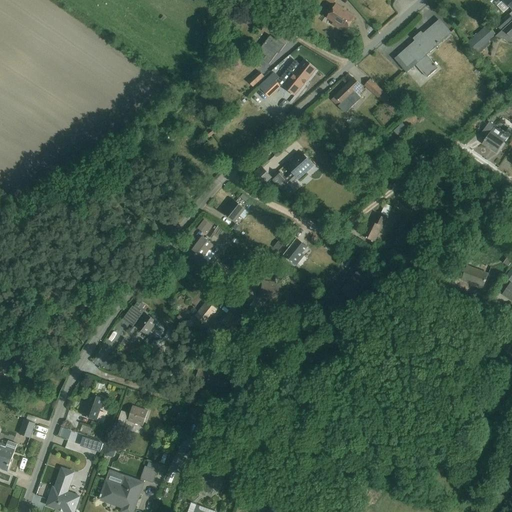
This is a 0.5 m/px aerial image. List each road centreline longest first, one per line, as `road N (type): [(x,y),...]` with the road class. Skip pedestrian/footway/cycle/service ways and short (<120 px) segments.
road 1 (residential): [(423,0),(226,173)]
road 2 (residential): [(80,367),(317,446)]
road 3 (residential): [(332,238),(410,281),(511,319)]
road 4 (residential): [(80,367),(22,511)]
road 5 (residential): [(447,151),(332,238)]
road 6 (residential): [(164,250),(80,367)]
road 7 (residential): [(226,173),(332,238)]
